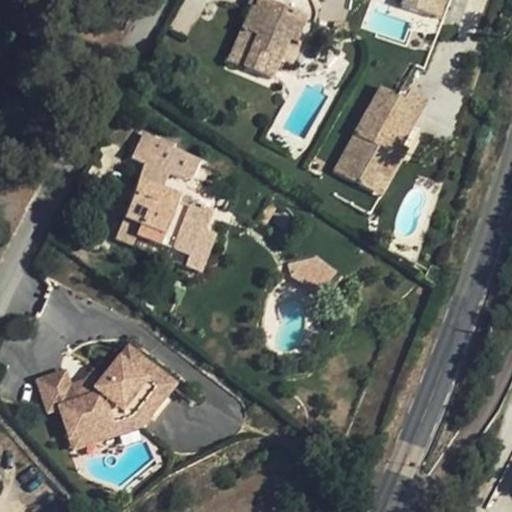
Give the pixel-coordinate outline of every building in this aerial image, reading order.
[(250,8),(240,31),(254,37),(240,68),(270,81),(278,62),(287,42),(293,45),(304,19),(306,19),(308,19),(310,19),(312,18),(313,17),(315,16),(315,14),(316,12),(316,10),(316,9),(316,8),(312,0),(256,0),(258,0),(254,9),(250,8)] [(404,0),(402,8),(443,23),(451,0),(404,0)] [(254,37),(240,31),(227,62),(240,68),(254,37)] [(299,47),(293,45),(287,42),(278,62),(290,67),(299,47)] [(344,179),(370,193),(396,148),(400,150),(427,104),(403,90),(398,98),(382,89),(355,137),(365,143),(344,179)] [(146,164),(169,174),(184,182),(192,178),(200,162),(172,149),(173,145),(159,139),(158,141),(142,134),(131,157),(146,164)] [(334,173),(344,179),(365,143),(355,137),(334,173)] [(408,154),(400,150),(396,148),(370,193),(382,201),(408,154)] [(431,150),(419,171),(435,180),(447,158),(431,150)] [(146,164),(137,182),(161,192),(169,174),(146,164)] [(135,238),(187,258),(198,229),(204,232),(212,212),(193,205),(187,208),(182,206),(177,198),(161,192),(137,182),(114,241),(131,248),(135,238)] [(234,211),(258,226),(274,199),(250,184),(234,211)] [(185,196),(177,198),(182,206),(187,208),(193,205),(190,197),(191,196),(186,195),(185,196)] [(281,203),(274,199),(258,226),(265,230),(281,203)] [(215,236),(204,232),(198,229),(187,258),(183,268),(200,275),(215,236)] [(308,256),(289,267),(293,279),(294,279),(296,279),(298,280),(300,280),(302,281),(303,281),(304,282),(306,283),(307,284),(310,285),(311,286),(311,287),(313,288),(315,290),(316,293),(317,295),(319,296),(334,273),(308,256)] [(103,381),(95,391),(100,395),(59,409),(70,441),(133,419),(155,390),(137,375),(146,363),(128,350),(103,381)] [(133,419),(70,441),(73,452),(143,429),(176,387),(146,363),(137,375),(155,390),(133,419)] [(95,391),(103,381),(94,373),(81,390),(64,395),(59,381),(30,390),(39,416),(59,409),(100,395),(95,391)]
